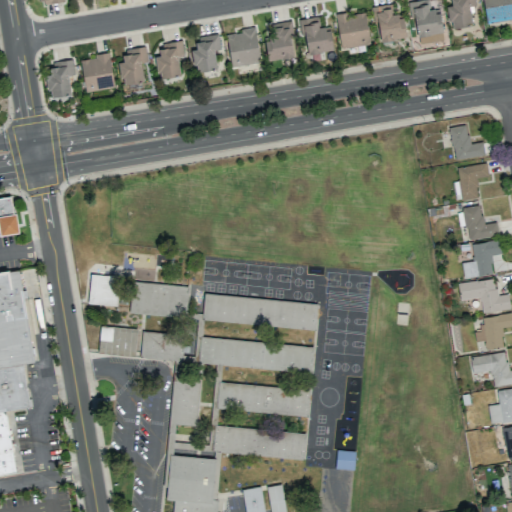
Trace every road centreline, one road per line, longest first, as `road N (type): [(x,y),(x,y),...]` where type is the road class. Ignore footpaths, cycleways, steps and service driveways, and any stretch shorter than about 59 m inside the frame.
road 1 (secondary): [(511,60),(34,140)]
road 2 (secondary): [(39,167),(511,86)]
road 3 (residential): [(39,167),(97,511)]
road 4 (residential): [(17,38),(238,0)]
road 5 (residential): [(10,0),(34,140)]
